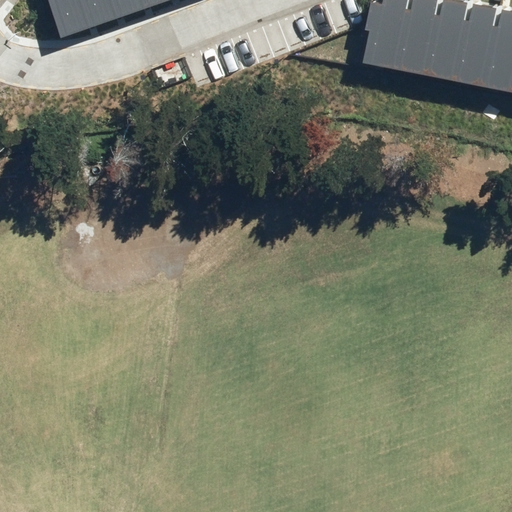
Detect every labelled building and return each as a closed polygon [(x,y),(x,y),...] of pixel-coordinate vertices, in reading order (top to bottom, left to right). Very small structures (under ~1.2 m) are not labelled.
[(58,0),(70,33),(98,23),(89,0),(58,0)] [(89,0),(98,23),(125,14),(120,0),(89,0)] [(120,0),(125,14),(153,4),(151,0),(120,0)] [(383,0),(382,0),(372,58),(400,64),(412,0),(389,0),(389,1),(383,0)] [(412,0),(400,64),(429,69),(442,0),(412,0)] [(442,0),(429,69),(458,75),(471,0),(442,0)] [(479,0),(471,0),(458,75),(486,80),(501,4),(479,0)] [(511,6),(501,4),(486,80),(511,85),(511,6)]
